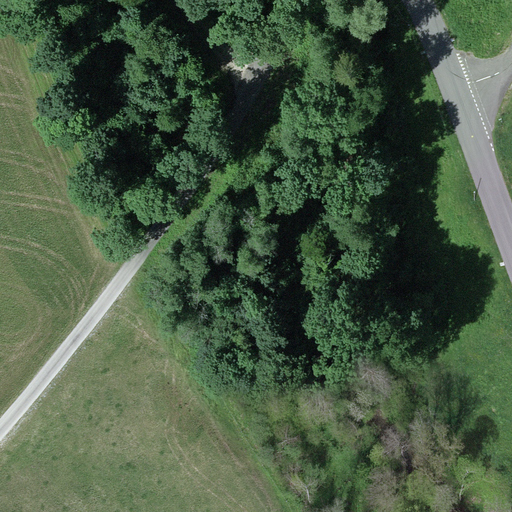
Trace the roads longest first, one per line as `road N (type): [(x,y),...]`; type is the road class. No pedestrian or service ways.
road 1 (unclassified): [(0,437),(166,216),(299,0)]
road 2 (secondary): [(454,88),(511,241)]
